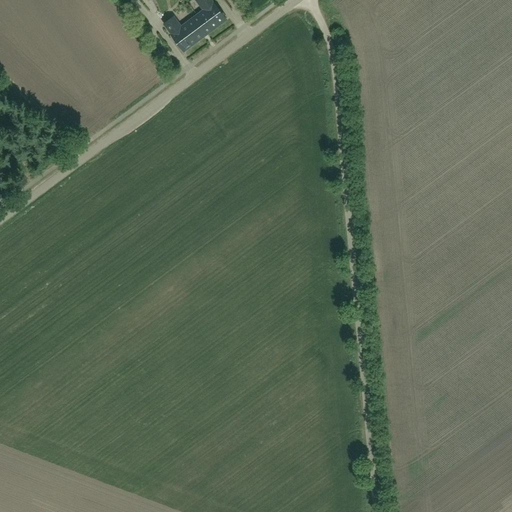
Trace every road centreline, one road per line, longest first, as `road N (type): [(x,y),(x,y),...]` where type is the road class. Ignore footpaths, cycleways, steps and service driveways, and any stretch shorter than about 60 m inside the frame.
road 1 (residential): [(309,0),(329,38),(375,511)]
road 2 (residential): [(296,0),(0,221)]
